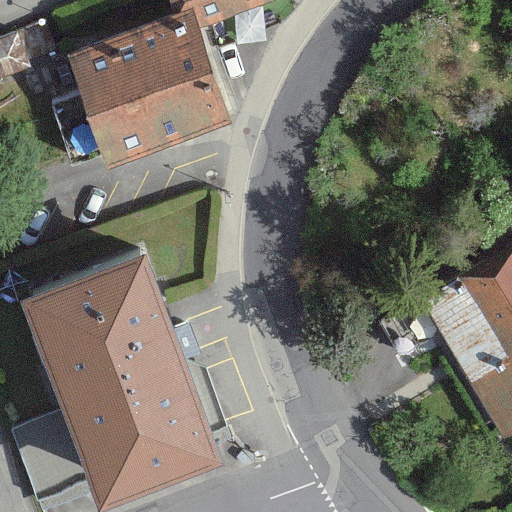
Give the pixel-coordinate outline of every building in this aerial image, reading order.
[(75,48),(117,158),(244,110),(224,57),(214,32),(202,0),(185,7),(75,48)] [(214,32),(298,0),(182,0),(185,7),(202,0),(214,32)] [(26,29),(0,38),(0,77),(38,64),(26,29)] [(511,280),(511,236),(491,251),(511,280)] [(31,293),(111,493),(223,448),(144,249),(31,293)] [(511,429),(511,280),(491,251),(421,300),(511,429)] [(15,429),(43,500),(97,479),(69,407),(15,429)]
